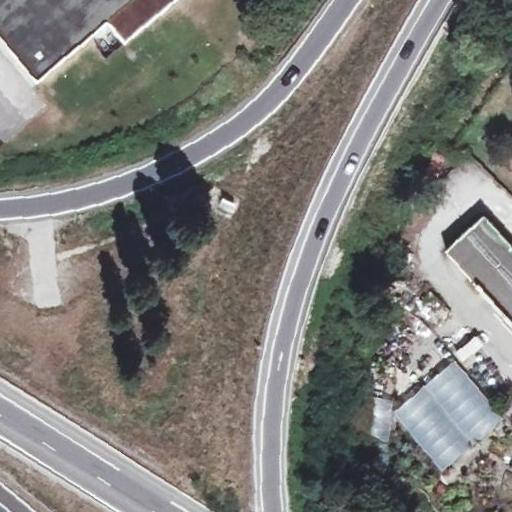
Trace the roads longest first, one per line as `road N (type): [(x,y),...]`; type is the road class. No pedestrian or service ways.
road 1 (motorway): [(269,511),(268,413),(291,292),(417,37),(445,0)]
road 2 (trunk): [(344,0),(299,66),(217,138),(108,189),(0,207)]
road 3 (trunk): [(151,511),(0,423)]
